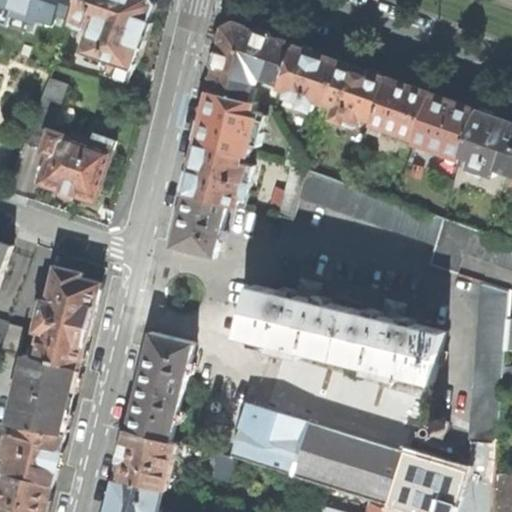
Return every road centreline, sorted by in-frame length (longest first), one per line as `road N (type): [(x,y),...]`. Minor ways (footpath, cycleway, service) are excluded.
road 1 (residential): [(79,511),(140,253)]
road 2 (residential): [(140,253),(202,0)]
road 3 (secondary): [(308,0),(511,71)]
road 4 (residential): [(140,253),(0,205)]
